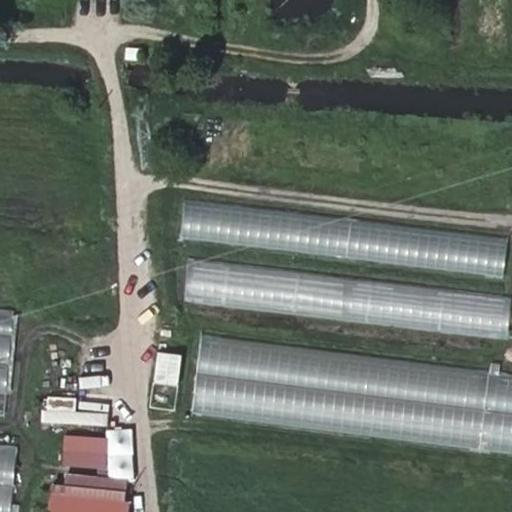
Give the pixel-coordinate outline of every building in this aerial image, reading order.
[(412,2),(398,5),(403,29),(417,26),(412,2)] [(30,277),(55,277),(55,250),(29,251),(30,277)] [(181,304),(508,336),(511,295),(511,293),(186,262),(181,304)] [(20,310),(0,307),(0,414),(10,415),(20,310)] [(511,454),(511,373),(197,339),(188,419),(511,454)] [(47,423),(105,424),(105,412),(72,411),(72,396),(48,396),(47,423)] [(103,467),(106,436),(60,432),(58,463),(103,467)] [(0,511),(13,511),(20,443),(0,441),(0,511)] [(111,511),(115,476),(58,470),(56,487),(44,486),(40,511),(111,511)]
